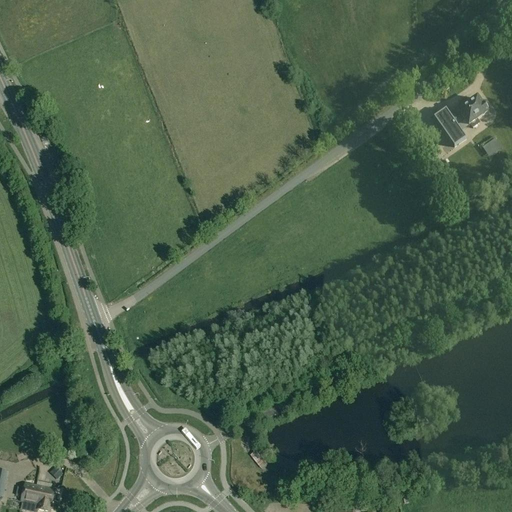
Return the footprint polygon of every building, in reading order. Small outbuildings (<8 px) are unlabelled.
[(458,126),(465,122),(469,127),(471,126),(473,129),(480,125),(478,122),(488,114),(488,113),(488,111),(486,107),(483,107),(478,99),(470,104),(466,99),(459,103),(463,109),(454,115),(450,116),(447,111),(435,119),(440,127),(440,128),(441,128),(455,148),(467,140),(458,127),(458,126)] [(266,465),(255,452),(250,456),(261,469),(266,465)] [(0,500),(1,499),(3,499),(9,473),(0,471),(0,500)] [(54,490),(24,484),(23,489),(17,488),(16,496),(22,498),(21,502),(22,503),(21,511),(23,511),(37,511),(38,511),(44,511),(49,511),(50,509),(54,490)] [(359,511),(360,503),(350,503),(351,511),(353,510),(352,511),(359,511)]
